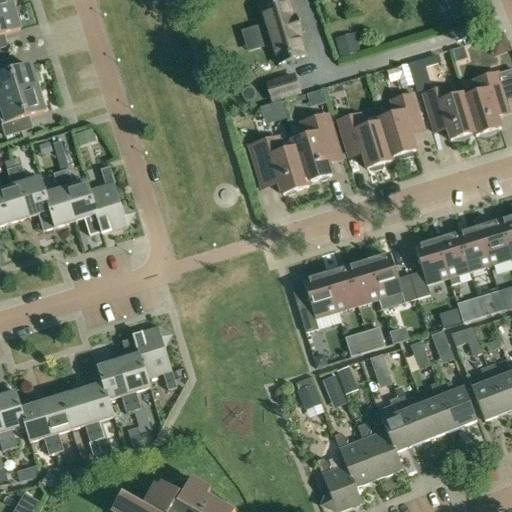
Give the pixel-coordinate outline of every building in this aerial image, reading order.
[(0,0),(0,12),(12,9),(12,8),(16,7),(13,0),(0,0)] [(287,0),(278,0),(260,6),(266,26),(261,28),(267,47),(272,45),(278,66),(305,58),(298,36),(301,35),(296,19),(293,20),(287,0)] [(455,1),(462,18),(471,15),(465,0),(443,0),(446,5),(455,1)] [(12,9),(0,12),(0,37),(19,32),(12,9)] [(495,37),(500,55),(511,51),(511,40),(510,32),(495,37)] [(361,54),(356,34),(335,40),(340,59),(361,54)] [(452,52),(455,64),(468,60),(464,48),(452,52)] [(2,64),(0,64),(0,101),(37,90),(30,67),(5,75),(2,64)] [(465,96),(464,96),(476,138),(479,137),(484,138),(488,138),(491,137),(495,135),(498,131),(501,130),(498,119),(510,115),(498,74),(474,82),(478,95),(466,99),(465,96)] [(293,78),(266,86),(271,102),(298,93),(293,78)] [(423,96),(435,134),(447,131),(451,142),(453,141),(459,143),(462,142),(465,141),(469,140),(472,136),(475,135),(476,138),(464,96),(451,100),(447,89),(423,96)] [(37,90),(0,101),(0,118),(6,138),(21,133),(18,121),(44,113),(37,90)] [(396,117),(379,121),(392,163),(393,163),(392,160),(400,157),(401,159),(404,160),(412,158),(413,155),(412,153),(416,152),(409,128),(422,123),(414,96),(392,103),(396,117)] [(360,146),(367,171),(371,170),(371,172),(374,173),(382,171),(384,168),(383,166),(392,163),(379,121),(379,122),(380,125),(365,130),(361,116),(338,123),(346,150),(360,146)] [(307,139),(294,143),(308,189),(309,189),(308,185),(318,182),(322,183),(328,182),(330,178),(332,177),(324,151),(336,147),(327,117),(303,124),(307,139)] [(93,130),(75,136),(79,148),(96,143),(93,130)] [(297,192),(308,189),(294,143),(293,143),(296,150),(283,154),(278,139),(251,148),(260,176),(270,173),(273,182),(278,181),(283,196),(285,196),(289,198),(295,196),(297,192)] [(52,145),(57,160),(65,157),(61,143),(52,145)] [(41,147),(44,157),(53,155),(49,144),(41,147)] [(19,159),(12,161),(15,170),(22,167),(19,159)] [(5,163),(7,172),(15,170),(12,161),(5,163)] [(44,234),(55,230),(40,181),(27,185),(22,169),(15,171),(30,220),(39,217),(44,234)] [(87,186),(96,217),(102,237),(128,229),(135,215),(122,209),(110,170),(102,173),(107,190),(91,194),(88,185),(87,186)] [(0,195),(9,226),(30,220),(15,171),(8,173),(13,190),(0,193),(0,195)] [(102,237),(96,217),(87,186),(74,189),(69,173),(61,175),(76,224),(85,221),(91,240),(102,237)] [(55,230),(76,224),(61,175),(54,177),(59,194),(47,198),(42,181),(40,181),(55,230)] [(500,195),(511,191),(511,179),(497,182),(500,195)] [(450,198),(455,211),(470,205),(465,193),(450,198)] [(0,228),(9,226),(0,195),(0,228)] [(511,217),(499,221),(511,261),(511,217)] [(499,221),(479,227),(491,268),(511,261),(499,221)] [(479,227),(458,234),(470,274),(491,268),(479,227)] [(458,234),(437,240),(449,280),(470,274),(458,234)] [(423,273),(410,277),(417,301),(430,297),(427,287),(449,280),(437,240),(415,247),(423,273)] [(390,254),(367,261),(379,301),(401,295),(405,305),(417,301),(410,277),(398,281),(390,254)] [(367,261),(346,267),(359,308),(379,301),(367,261)] [(346,267),(326,274),(338,314),(359,308),(346,267)] [(316,321),(338,314),(326,274),(303,281),(311,307),(299,311),(306,335),(319,331),(316,321)] [(491,294),(478,298),(483,317),(497,313),(491,294)] [(465,302),(471,321),(483,317),(478,298),(465,302)] [(380,329),(366,333),(372,352),(385,348),(380,329)] [(159,330),(134,338),(147,380),(163,375),(168,392),(177,389),(165,350),(171,337),(159,330)] [(477,349),(470,331),(453,338),(460,356),(477,349)] [(366,333),(354,337),(359,356),(372,352),(366,333)] [(429,353),(443,348),(439,335),(424,340),(429,353)] [(139,357),(119,363),(134,413),(141,410),(136,394),(150,390),(147,380),(134,338),(133,338),(139,357)] [(411,343),(417,356),(426,352),(420,339),(411,343)] [(369,360),(374,375),(388,371),(382,356),(369,360)] [(119,363),(99,369),(109,402),(121,398),(126,415),(134,413),(119,363)] [(495,366),(488,368),(506,415),(511,412),(511,375),(500,380),(495,366)] [(473,391),(485,423),(506,415),(488,368),(481,371),(486,385),(473,391)] [(103,386),(82,393),(97,442),(105,440),(100,423),(114,419),(109,402),(99,369),(98,370),(103,386)] [(181,371),(172,374),(175,382),(183,380),(181,371)] [(358,391),(353,378),(341,383),(346,396),(358,391)] [(322,405),(311,379),(296,385),(299,392),(297,393),(305,412),(322,405)] [(342,395),(336,381),(324,387),(331,401),(342,395)] [(445,382),(438,384),(456,431),(477,423),(464,390),(451,396),(445,382)] [(431,387),(436,401),(423,406),(436,439),(456,431),(438,384),(431,387)] [(82,393),(62,399),(72,432),(85,428),(90,444),(97,442),(82,393)] [(16,394),(14,395),(25,428),(30,445),(44,440),(49,457),(56,455),(41,405),(21,411),(16,394)] [(14,395),(0,399),(0,418),(10,451),(17,448),(12,432),(25,428),(14,395)] [(416,447),(436,439),(423,406),(410,412),(405,397),(398,400),(416,447)] [(62,399),(41,405),(56,455),(64,452),(59,436),(72,432),(62,399)] [(383,422),(387,433),(396,455),(397,454),(416,447),(398,400),(391,403),(396,417),(383,422)] [(0,445),(2,453),(10,451),(0,418),(0,445)] [(141,435),(142,437),(152,433),(149,422),(137,425),(141,435)] [(358,428),(363,442),(378,480),(403,470),(397,454),(396,455),(387,433),(373,438),(370,437),(371,433),(365,426),(358,428)] [(152,434),(142,437),(145,447),(155,444),(152,434)] [(141,435),(129,439),(133,451),(145,448),(142,437),(141,435)] [(355,490),(356,489),(378,480),(363,442),(350,447),(347,447),(348,442),(341,435),(334,438),(346,468),(355,490)] [(89,445),(93,458),(102,455),(98,442),(89,445)] [(100,448),(103,459),(113,456),(110,445),(100,448)] [(344,511),(362,505),(356,489),(355,490),(346,468),(333,473),(330,472),(331,468),(324,460),(317,463),(328,492),(324,501),(328,510),(330,511),(344,511)] [(52,484),(75,478),(71,465),(49,472),(52,484)] [(23,471),(26,482),(39,478),(36,468),(23,471)] [(230,511),(207,499),(211,492),(192,481),(182,498),(180,497),(181,497),(162,486),(161,488),(161,489),(160,491),(155,488),(145,507),(144,509),(123,497),(113,511),(230,511)] [(24,494),(16,507),(24,511),(34,511),(40,503),(24,494)]
